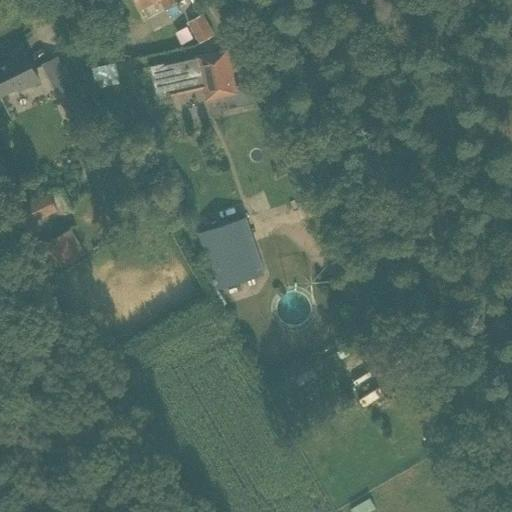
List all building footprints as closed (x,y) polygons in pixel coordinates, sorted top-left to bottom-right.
[(177,2),(176,0),(136,0),(140,7),(153,0),(156,0),(162,10),(177,2)] [(204,40),(214,35),(203,13),(188,21),(199,42),(204,40)] [(224,49),(149,66),(156,100),(172,97),(171,94),(204,86),(207,99),(238,92),(228,48),(224,49)] [(38,78),(34,71),(25,53),(0,65),(0,92),(14,85),(16,90),(38,78)] [(84,112),(57,55),(43,62),(70,119),(84,112)] [(80,118),(68,124),(74,136),(86,130),(80,118)] [(58,210),(49,193),(15,210),(28,236),(40,229),(36,221),(58,210)] [(265,273),(246,215),(198,231),(216,289),(265,273)] [(65,232),(39,247),(54,272),(79,257),(65,232)] [(367,368),(356,376),(362,383),(373,376),(367,368)]
